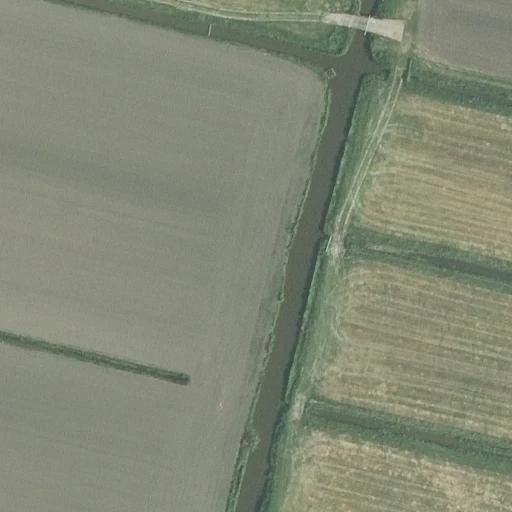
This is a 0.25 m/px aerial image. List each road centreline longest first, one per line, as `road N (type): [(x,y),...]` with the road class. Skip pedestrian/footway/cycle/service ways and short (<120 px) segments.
road 1 (track): [(273,511),(334,252),(410,37),(471,45)]
road 2 (track): [(401,33),(160,0)]
